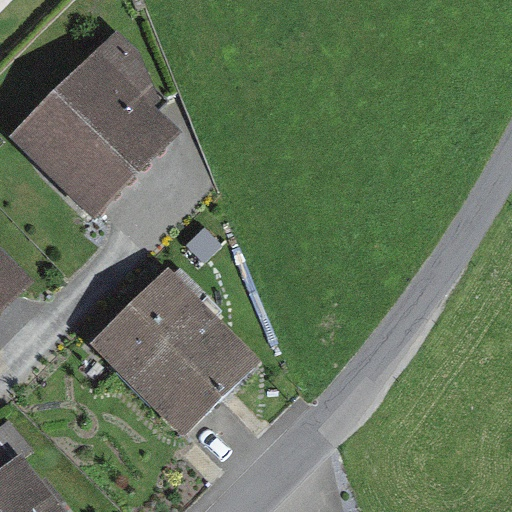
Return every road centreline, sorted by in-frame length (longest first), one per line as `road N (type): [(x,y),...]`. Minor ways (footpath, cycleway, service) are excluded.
road 1 (unclassified): [(242,511),(424,310),(511,174)]
road 2 (residential): [(0,376),(174,198)]
